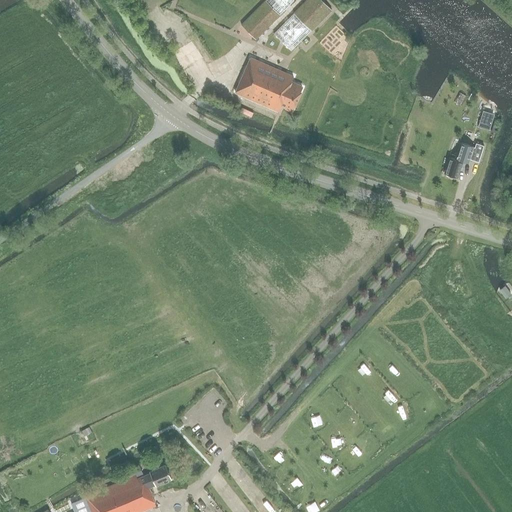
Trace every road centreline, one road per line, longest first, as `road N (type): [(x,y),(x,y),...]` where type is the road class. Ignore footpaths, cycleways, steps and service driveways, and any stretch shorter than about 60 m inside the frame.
road 1 (secondary): [(511,241),(229,148),(172,116)]
road 2 (unclassified): [(0,239),(172,116)]
road 3 (secondary): [(65,0),(172,116)]
